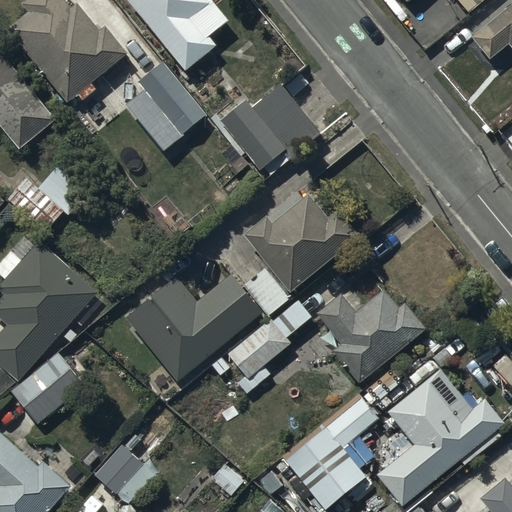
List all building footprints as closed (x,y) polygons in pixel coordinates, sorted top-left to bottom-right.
[(37,0),(23,12),(30,21),(10,38),(71,109),(129,60),(109,36),(104,40),(79,10),(73,16),(69,11),(71,9),(63,0),(37,0)] [(126,0),(185,71),(216,45),(209,37),(229,21),(212,1),(213,0),(126,0)] [(456,0),(468,13),(483,0),(456,0)] [(511,4),(472,38),(490,61),(508,45),(511,49),(511,4)] [(0,127),(25,158),(62,128),(0,51),(0,127)] [(138,83),(188,142),(212,122),(162,62),(138,83)] [(246,99),(220,121),(265,176),(320,132),(281,83),(252,106),(246,99)] [(78,207),(96,187),(68,163),(41,194),(72,221),(81,210),(78,207)] [(66,220),(26,182),(9,200),(50,238),(66,220)] [(267,216),(243,236),(290,293),(361,236),(339,209),(328,218),(308,194),(272,223),(267,216)] [(0,317),(8,325),(0,333),(0,363),(20,382),(98,293),(41,241),(38,244),(27,234),(0,264),(0,274),(6,280),(0,286),(0,290),(5,295),(0,300),(0,317)] [(289,298),(265,268),(243,286),(268,315),(289,298)] [(176,278),(126,319),(178,382),(263,313),(231,274),(196,302),(176,278)] [(358,312),(341,293),(316,314),(341,344),(332,351),(359,384),(427,329),(404,303),(399,308),(383,290),(358,312)] [(270,319),(227,354),(246,376),(238,383),(247,394),(270,374),(264,366),(291,344),(287,338),(312,318),(308,313),(312,310),(307,303),(303,306),(298,300),(272,321),(270,319)] [(59,352),(12,391),(39,425),(87,386),(59,352)] [(511,360),(506,354),(492,366),(511,387),(511,360)] [(0,365),(0,397),(18,382),(0,365)] [(408,511),(436,491),(429,484),(505,423),(485,399),(474,409),(440,368),(387,412),(414,445),(377,474),(396,500),(379,511),(408,511)] [(323,507),(325,510),(367,477),(344,449),(363,433),(366,437),(373,431),(369,426),(379,418),(362,398),(285,462),(314,496),(308,500),(318,511),(323,507)] [(40,467),(0,431),(0,511),(50,511),(52,510),(54,511),(61,511),(73,498),(67,493),(72,487),(44,462),(40,467)] [(127,499),(156,468),(124,439),(95,470),(127,499)] [(228,500),(245,481),(225,463),(211,478),(222,488),(219,492),(228,500)] [(511,511),(511,486),(505,478),(480,499),(490,511),(511,511)]
